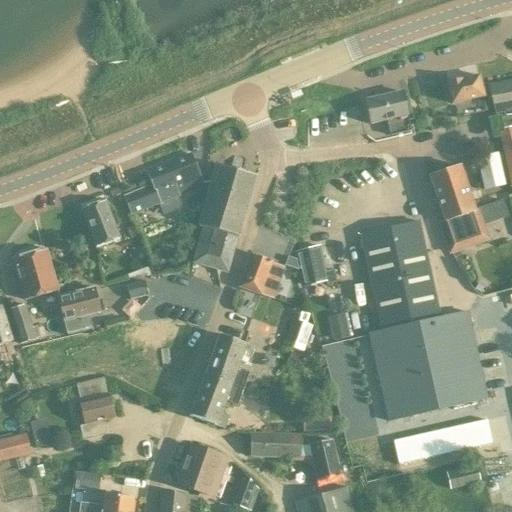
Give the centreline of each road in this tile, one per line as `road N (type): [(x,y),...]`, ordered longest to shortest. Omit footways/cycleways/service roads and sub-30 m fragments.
road 1 (residential): [(152,511),(156,479),(264,185),(270,157),(245,93)]
road 2 (tertiary): [(0,191),(245,93)]
road 3 (residential): [(511,20),(492,52),(416,71),(358,83),(328,60)]
road 4 (tertiary): [(328,60),(504,0)]
